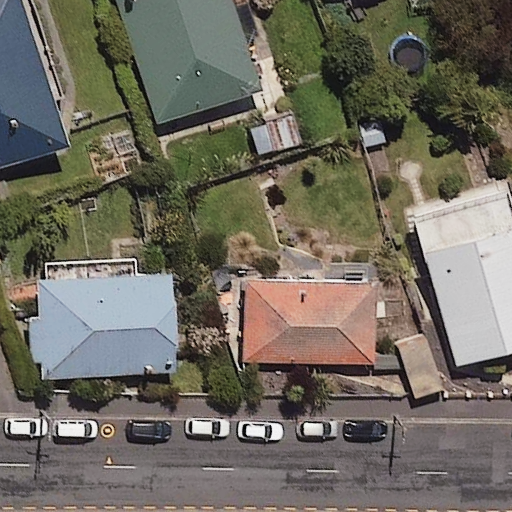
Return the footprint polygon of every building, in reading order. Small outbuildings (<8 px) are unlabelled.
[(0,0),(0,157),(58,138),(11,0),(0,0)] [(252,83),(224,0),(112,0),(151,116),(252,83)] [(293,139),(286,109),(243,119),(250,150),(293,139)] [(511,337),(511,242),(493,182),(401,210),(447,358),(511,337)] [(157,254),(23,262),(29,373),(164,365),(157,254)] [(369,361),(369,278),(238,278),(239,361),(369,361)]
